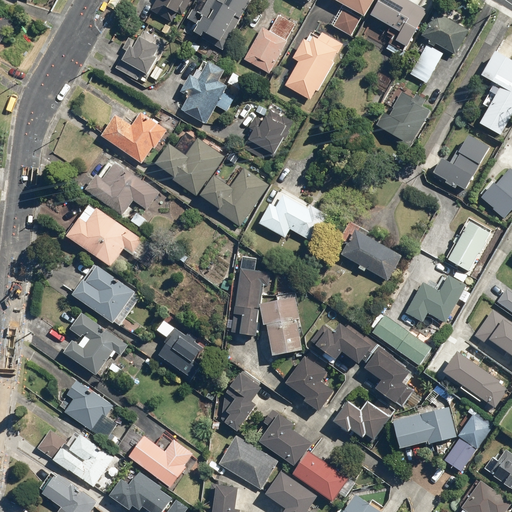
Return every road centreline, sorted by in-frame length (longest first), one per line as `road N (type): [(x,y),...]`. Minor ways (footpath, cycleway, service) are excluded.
road 1 (residential): [(0,381),(32,114),(95,0)]
road 2 (residential): [(424,511),(430,502),(298,410)]
